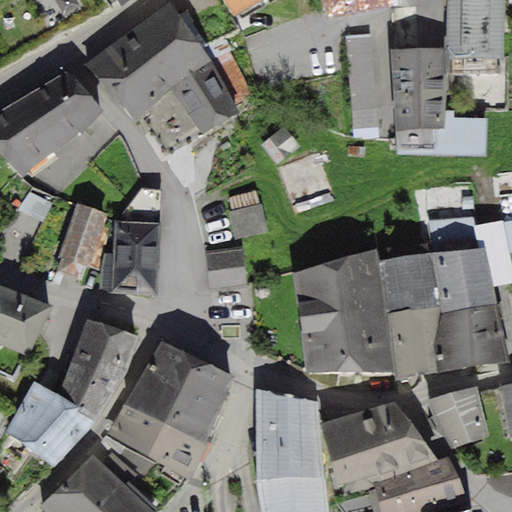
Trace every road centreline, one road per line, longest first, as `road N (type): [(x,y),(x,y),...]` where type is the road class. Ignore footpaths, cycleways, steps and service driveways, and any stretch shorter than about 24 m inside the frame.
road 1 (residential): [(258,364),(356,396),(407,395),(511,368)]
road 2 (residential): [(163,312),(98,441),(24,505)]
road 3 (residential): [(0,268),(57,290),(163,312)]
road 4 (tertiary): [(134,0),(0,84)]
road 5 (residential): [(258,364),(218,481),(221,511)]
road 6 (residential): [(511,504),(474,484),(412,406)]
